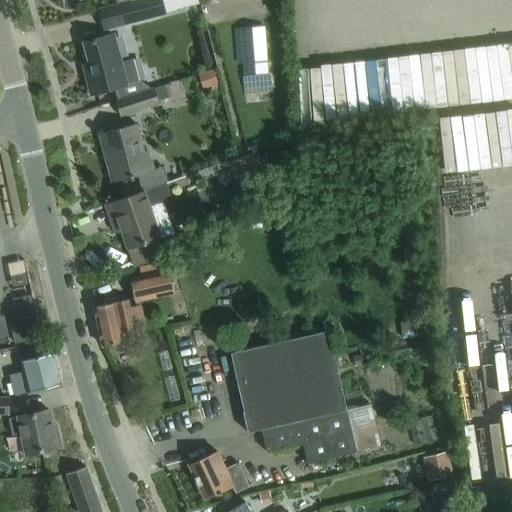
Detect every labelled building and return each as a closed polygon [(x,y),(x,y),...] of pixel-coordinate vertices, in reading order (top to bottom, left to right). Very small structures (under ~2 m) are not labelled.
[(133,0),(131,1),(98,10),(104,30),(166,13),(162,0),(133,0)] [(205,29),(208,40),(222,36),(219,25),(205,29)] [(115,101),(151,89),(138,81),(132,59),(118,63),(110,35),(83,42),(92,74),(86,76),(90,94),(111,88),(115,101)] [(212,70),(197,75),(202,89),(209,87),(210,91),(218,88),(212,70)] [(163,85),(151,89),(115,101),(120,116),(156,104),(155,102),(168,97),(163,85)] [(134,124),(120,127),(100,133),(113,181),(152,171),(147,153),(142,155),(134,124)] [(227,162),(233,178),(255,169),(248,154),(227,162)] [(160,237),(149,206),(144,191),(122,198),(104,204),(109,221),(116,218),(127,248),(126,248),(133,267),(164,249),(160,237)] [(134,301),(158,296),(173,292),(168,269),(129,278),(134,301)] [(19,275),(8,276),(9,293),(21,292),(19,275)] [(112,302),(93,306),(101,346),(104,345),(107,345),(121,342),(127,346),(131,345),(135,339),(132,323),(143,321),(139,303),(128,306),(127,299),(112,302)] [(13,331),(28,327),(23,306),(8,309),(13,331)] [(416,320),(400,321),(401,337),(418,335),(416,320)] [(347,409),(345,399),(330,330),(233,352),(246,411),(242,411),(247,432),(260,429),(266,452),(302,444),(306,464),(326,459),(379,447),(369,404),(347,409)] [(21,371),(8,375),(14,395),(27,392),(41,389),(60,384),(52,352),(44,355),(33,357),(19,361),(21,371)] [(48,410),(28,414),(7,419),(11,435),(20,433),(25,454),(59,447),(55,425),(51,426),(48,410)] [(422,458),(428,481),(452,475),(446,451),(422,458)] [(216,452),(188,465),(204,498),(216,492),(217,494),(221,493),(220,491),(231,486),(234,493),(248,487),(237,463),(224,468),(216,452)] [(100,511),(85,467),(64,474),(78,510),(73,511),(100,511)] [(249,511),(244,502),(226,511),(249,511)]
